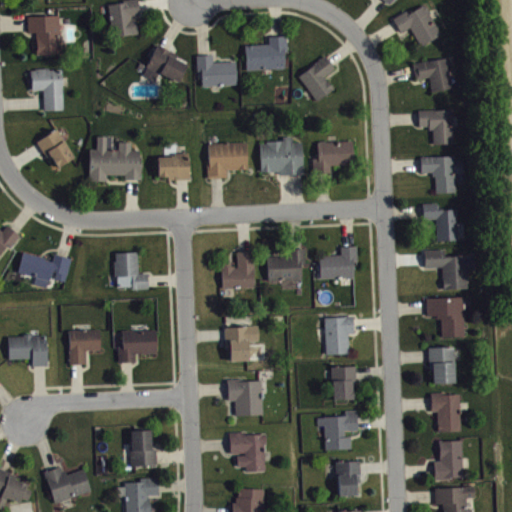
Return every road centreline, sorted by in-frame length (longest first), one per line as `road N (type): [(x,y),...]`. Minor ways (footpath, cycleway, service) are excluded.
road 1 (residential): [(397,511),(378,80),(370,55),(352,27),(311,2),(190,0)]
road 2 (residential): [(383,204),(82,217),(61,213),(15,181)]
road 3 (residential): [(181,215),(192,511)]
road 4 (residential): [(189,394),(55,399),(23,417)]
